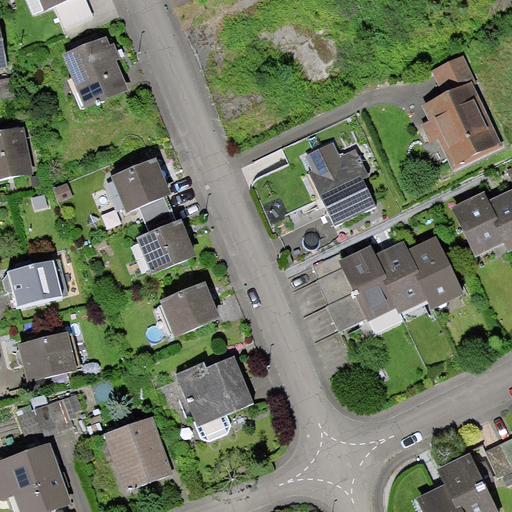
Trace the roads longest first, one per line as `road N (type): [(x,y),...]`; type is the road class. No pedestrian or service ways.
road 1 (residential): [(141,0),(333,465)]
road 2 (residential): [(511,376),(333,465)]
road 3 (residential): [(333,465),(200,511)]
